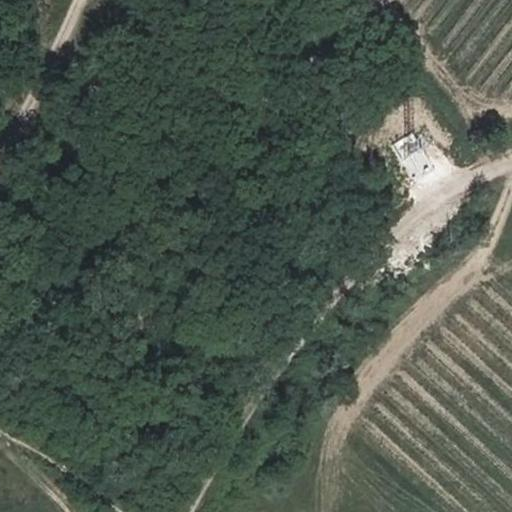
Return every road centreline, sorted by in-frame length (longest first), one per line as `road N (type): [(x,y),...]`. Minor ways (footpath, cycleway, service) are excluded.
road 1 (unclassified): [(511,157),(416,214),(348,282),(188,511)]
road 2 (track): [(0,172),(86,0)]
road 3 (track): [(135,511),(0,418)]
